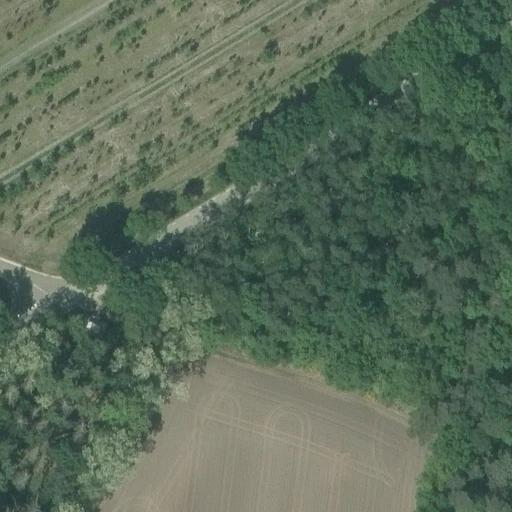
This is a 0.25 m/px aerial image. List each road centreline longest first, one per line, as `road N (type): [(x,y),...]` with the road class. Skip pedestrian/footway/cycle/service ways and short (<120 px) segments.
road 1 (tertiary): [(61,298),(511,25)]
road 2 (track): [(460,462),(378,409),(61,298)]
